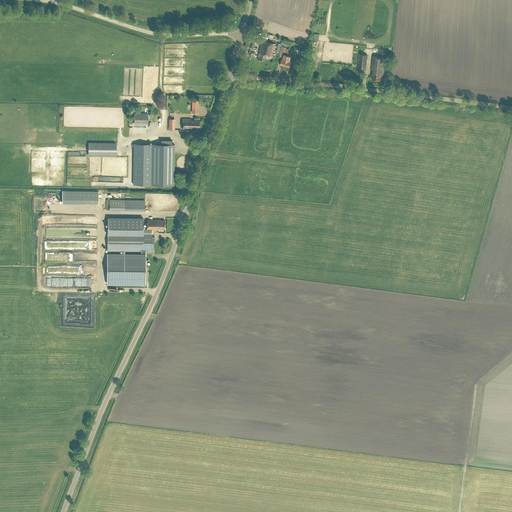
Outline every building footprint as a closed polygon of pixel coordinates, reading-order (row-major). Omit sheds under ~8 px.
[(293,48),(295,43),(283,39),(281,43),(293,48)] [(273,53),(276,43),(262,40),(257,59),(265,61),(266,55),(271,56),(272,52),(273,53)] [(359,54),(358,66),(366,67),(367,55),(359,54)] [(289,67),(291,61),(288,61),(289,56),(283,55),(282,59),(280,65),(289,67)] [(373,55),(371,70),(372,70),(371,79),(372,79),(381,80),(381,78),(382,78),(383,73),(383,72),(384,63),(385,57),(384,57),(373,55)] [(134,113),(134,124),(148,124),(148,113),(134,113)] [(182,129),(183,129),(190,129),(190,133),(185,133),(185,134),(185,136),(186,136),(195,136),(195,133),(194,133),(194,131),(199,131),(200,120),(191,120),(191,118),(183,118),(182,118),(182,129)] [(152,142),(152,143),(134,143),(133,184),(174,184),(174,144),(172,144),(172,139),(161,140),(161,144),(156,143),(156,142),(152,142)] [(88,142),(88,156),(116,156),(116,142),(88,142)] [(110,199),(110,210),(127,210),(127,199),(110,199)] [(107,254),(107,289),(149,289),(149,250),(152,251),(152,248),(154,248),(154,236),(152,236),(152,229),(157,229),(157,228),(165,228),(165,220),(159,220),(159,219),(147,219),(147,234),(143,234),(143,218),(107,217),(107,250),(144,251),(144,254),(107,254)] [(78,226),(80,226),(80,229),(87,229),(87,225),(79,225),(79,218),(77,218),(78,226)] [(46,295),(50,300),(55,296),(50,291),(46,295)]
